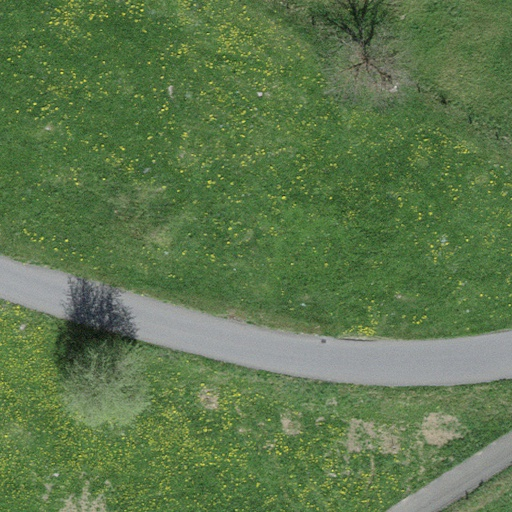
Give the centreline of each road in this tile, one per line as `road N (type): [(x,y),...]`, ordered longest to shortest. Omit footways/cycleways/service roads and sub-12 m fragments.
road 1 (unclassified): [(0,278),(118,322),(375,369),(511,352)]
road 2 (track): [(511,439),(409,511)]
